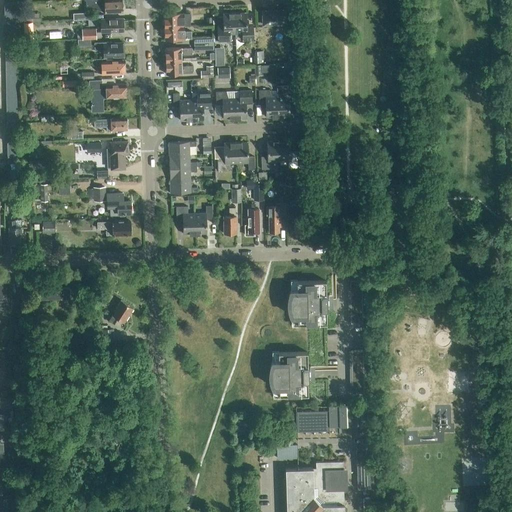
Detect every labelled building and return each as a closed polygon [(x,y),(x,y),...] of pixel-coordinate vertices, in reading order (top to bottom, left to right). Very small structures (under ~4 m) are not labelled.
[(122,12),(121,0),(91,0),(86,0),(86,7),(97,6),(97,8),(104,10),(104,13),(122,12)] [(263,25),(272,24),(285,24),(285,11),(263,12),(263,25)] [(164,27),(184,26),(190,26),(190,20),(190,13),(179,14),(179,13),(163,14),(164,20),(162,21),(162,24),(164,25),(164,27)] [(234,14),(235,34),(242,34),(242,41),(253,40),(253,23),(246,23),(246,13),(234,14)] [(22,22),(33,22),(32,14),(21,15),(22,22)] [(230,42),(230,34),(235,34),(234,14),(222,14),(223,25),(216,25),(217,42),(230,42)] [(88,26),(101,25),(101,32),(123,31),(123,18),(88,19),(88,26)] [(184,32),(184,26),(164,27),(164,28),(163,30),(163,32),(164,34),(164,40),(180,39),(191,38),(191,31),(184,32)] [(77,39),(90,39),(96,39),(96,28),(81,29),(82,32),(77,32),(77,39)] [(94,43),(94,45),(94,50),(103,50),(103,57),(123,57),(123,55),(124,54),(123,50),(122,49),(122,43),(111,43),(111,42),(94,43)] [(213,42),(194,43),(194,51),(214,50),(213,42)] [(226,46),(215,47),(216,65),(227,65),(226,46)] [(165,61),(181,61),(181,55),(192,55),(191,48),(181,48),(165,48),(165,54),(163,56),(164,58),(165,60),(165,61)] [(255,64),(262,63),(262,60),(264,60),(264,51),(256,52),(256,56),(255,56),(255,64)] [(112,60),(112,58),(95,59),(95,67),(101,67),(102,74),(106,74),(124,73),(124,60),(112,60)] [(181,61),(165,61),(165,63),(164,64),(164,67),(165,68),(166,74),(182,74),(182,73),(192,73),(192,66),(181,66),(181,61)] [(201,78),(213,77),(213,66),(206,66),(206,71),(201,71),(201,78)] [(217,78),(230,78),(230,67),(217,68),(217,78)] [(115,84),(115,79),(101,79),(101,80),(89,81),(89,89),(91,89),(91,102),(90,102),(90,107),(91,107),(92,111),(103,111),(102,98),(106,98),(125,97),(125,84),(115,84)] [(174,81),(174,88),(182,88),(182,80),(174,81)] [(277,97),(277,117),(289,117),(289,106),(299,105),(298,85),(276,86),(277,97)] [(233,91),(234,119),(246,118),(246,108),(252,107),(251,90),(233,91)] [(277,117),(277,97),(271,97),(269,90),(258,90),(259,103),(265,103),(265,118),(277,117)] [(223,119),(234,119),(233,91),(215,92),(216,105),(222,104),(223,119)] [(191,100),(191,120),(203,120),(203,108),(210,108),(210,92),(198,92),(196,100),(191,100)] [(191,120),(191,100),(179,100),(179,93),(172,93),(173,106),(179,106),(180,121),(191,120)] [(127,130),(127,125),(128,124),(128,120),(126,120),(126,118),(94,119),(94,127),(111,126),(111,131),(116,131),(116,130),(127,130)] [(126,170),(125,154),(128,154),(127,141),(109,142),(109,149),(106,149),(107,169),(110,168),(110,170),(126,170)] [(169,155),(189,154),(189,147),(196,146),(195,141),(168,142),(169,155)] [(273,162),(279,162),(278,141),(266,142),(267,156),(261,157),(261,169),(273,169),(273,162)] [(278,141),(279,162),(288,161),(288,168),(297,168),(297,155),(290,155),(290,141),(278,141)] [(87,153),(101,152),(101,142),(86,143),(87,153)] [(235,143),(236,163),(248,163),(248,170),(254,170),(254,157),(248,157),(247,142),(235,143)] [(230,163),(236,163),(235,143),(223,143),(224,146),(214,146),(214,158),(217,158),(217,171),(228,171),(230,163)] [(169,168),(196,167),(200,166),(200,162),(189,162),(189,154),(169,155),(169,168)] [(170,180),(190,180),(190,172),(196,172),(196,167),(169,168),(170,180)] [(21,181),(21,169),(9,169),(9,181),(13,181),(13,187),(20,187),(20,181),(21,181)] [(190,180),(170,180),(170,193),(197,192),(197,187),(190,188),(190,180)] [(255,181),(253,181),(253,189),(254,200),(263,200),(263,197),(263,183),(263,181),(255,181)] [(237,189),(237,184),(232,185),(232,189),(231,189),(231,203),(241,202),(240,189),(237,189)] [(105,201),(105,187),(93,187),(93,189),(87,190),(87,200),(94,200),(94,202),(105,201)] [(5,205),(18,205),(17,188),(4,189),(5,205)] [(299,203),(308,203),(308,188),(299,188),(299,203)] [(123,201),(122,192),(106,193),(106,208),(109,208),(110,216),(118,215),(118,213),(130,213),(130,201),(123,201)] [(280,226),(280,215),(286,215),(286,203),(275,203),(275,206),(266,206),(266,216),(268,216),(269,232),(278,232),(278,226),(280,226)] [(304,218),(304,211),(304,205),(287,206),(287,219),(294,219),(294,232),(305,232),(305,218),(304,218)] [(187,206),(176,207),(176,220),(182,219),(183,234),(194,234),(194,213),(188,213),(187,206)] [(194,213),(194,234),(206,234),(206,219),(212,219),(212,206),(205,206),(205,213),(194,213)] [(235,216),(235,208),(229,208),(229,216),(223,216),(223,233),(236,233),(236,216),(235,216)] [(253,233),(259,232),(259,216),(258,216),(257,210),(249,210),(249,217),(248,217),(248,226),(245,226),(245,235),(253,235),(253,233)] [(9,244),(21,244),(20,237),(21,237),(21,221),(8,221),(9,244)] [(130,226),(130,221),(112,222),(97,223),(98,229),(106,229),(106,235),(113,234),(113,235),(115,235),(117,235),(119,235),(121,234),(130,234),(130,233),(131,233),(131,226),(130,226)] [(54,233),(54,222),(42,222),(42,233),(54,233)] [(3,295),(2,281),(0,280),(0,309),(1,310),(2,310),(3,310),(4,310),(5,309),(6,309),(7,308),(7,307),(8,306),(8,305),(8,304),(8,303),(8,302),(7,302),(7,301),(7,300),(6,299),(6,295),(3,295)] [(297,282),(297,280),(290,281),(291,291),(290,291),(288,297),(288,303),(289,310),(291,316),(291,326),(298,326),(297,324),(326,324),(326,309),(327,309),(326,296),(325,281),(297,282)] [(37,299),(69,298),(69,287),(73,287),(73,282),(44,282),(45,287),(37,288),(37,299)] [(123,322),(133,308),(120,300),(114,310),(116,311),(113,315),(112,314),(108,320),(114,323),(117,318),(123,322)] [(114,342),(115,329),(108,329),(108,326),(103,326),(103,329),(102,342),(114,342)] [(278,353),(278,352),(272,352),(272,362),(270,368),(269,375),(270,381),(272,387),(273,387),(273,397),(279,397),(279,396),(308,395),(307,381),(308,381),(308,367),(307,367),(307,352),(278,353)] [(0,413),(0,408),(13,408),(13,400),(0,400),(0,426),(2,427),(2,413),(0,413)] [(328,411),(297,412),(298,432),(329,431),(329,427),(356,426),(357,450),(369,449),(368,405),(356,405),(328,406),(328,411)] [(357,450),(356,450),(357,489),(370,488),(370,485),(369,449),(357,450)] [(343,470),(342,461),(315,462),(315,468),(285,469),(286,511),(343,511),(343,478),(345,478),(344,470),(343,470)] [(362,511),(370,511),(370,498),(362,498),(362,511)] [(1,499),(2,511),(13,510),(12,499),(1,499)]
